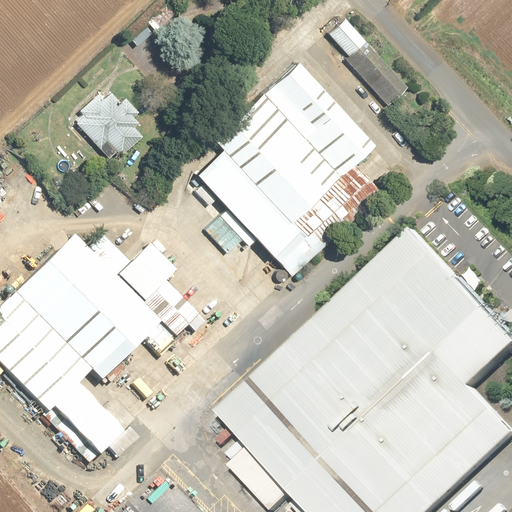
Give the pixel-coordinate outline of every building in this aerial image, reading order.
[(325,34),(347,58),(344,62),(385,106),(405,88),(342,19),(325,34)] [(206,128),(284,210),(370,128),(293,47),(206,128)] [(77,117),(72,122),(104,160),(109,157),(113,162),(141,138),(132,128),(136,125),(131,119),(136,115),(122,99),(117,103),(103,86),(72,112),(77,117)] [(218,402),(322,511),(411,511),(509,420),(471,380),(511,341),(511,310),(420,213),(218,402)] [(0,301),(0,341),(50,393),(75,369),(86,358),(100,372),(164,309),(80,224),(0,301)] [(50,393),(101,445),(126,420),(75,369),(50,393)]
